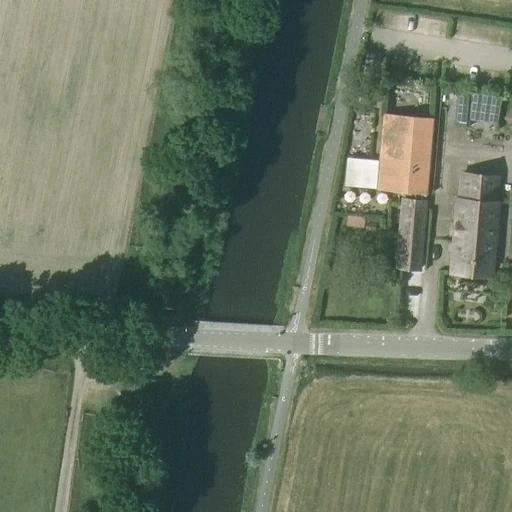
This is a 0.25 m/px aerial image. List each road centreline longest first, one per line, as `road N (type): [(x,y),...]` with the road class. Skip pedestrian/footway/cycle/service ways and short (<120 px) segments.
road 1 (unclassified): [(511,354),(85,334)]
road 2 (unclassified): [(60,511),(85,334)]
